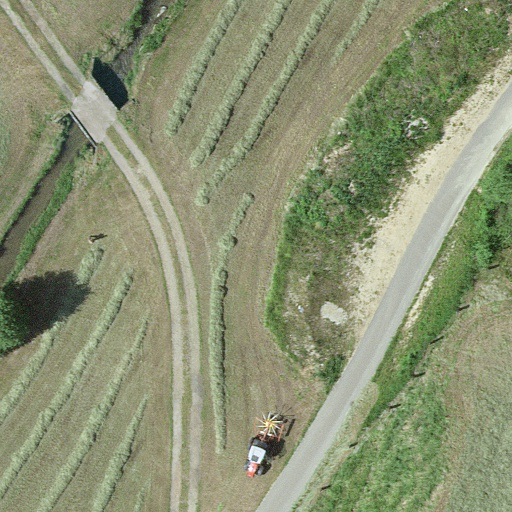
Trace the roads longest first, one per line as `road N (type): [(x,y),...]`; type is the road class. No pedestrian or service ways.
road 1 (track): [(183,511),(188,331),(171,238),(154,196),(13,0)]
road 2 (unclassified): [(273,511),(345,406),(439,217),(511,112)]
